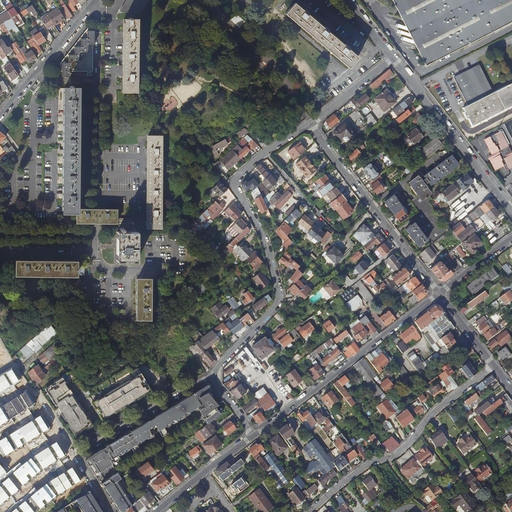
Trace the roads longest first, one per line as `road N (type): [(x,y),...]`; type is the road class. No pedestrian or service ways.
road 1 (residential): [(310,124),(235,180),(262,232),(278,301),(212,376)]
road 2 (residential): [(252,436),(440,294)]
road 3 (residential): [(493,366),(394,455),(365,465),(310,511)]
road 4 (residential): [(110,511),(79,454),(212,376)]
road 5 (residential): [(310,124),(440,294)]
road 6 (residential): [(391,57),(511,211)]
road 7 (residential): [(94,0),(0,113)]
